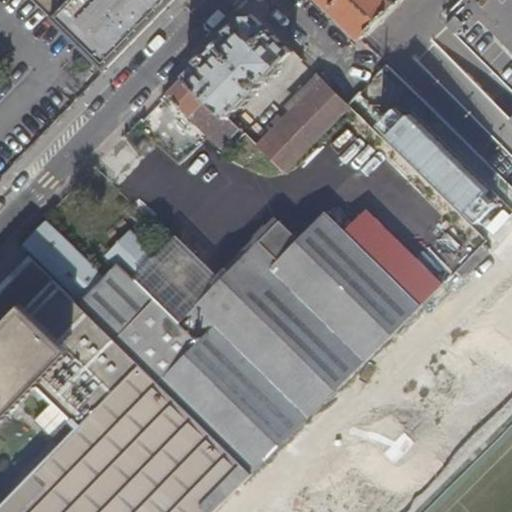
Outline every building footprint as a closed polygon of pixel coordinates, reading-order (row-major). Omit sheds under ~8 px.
[(33,0),(53,19),(71,0),(33,0)] [(175,0),(71,0),(53,19),(58,24),(106,71),(175,0)] [(322,0),(361,38),(397,0),(396,0),(322,0)] [(511,139),(511,0),(465,0),(447,19),(511,82),(511,119),(496,136),(500,139),(511,139)] [(260,16),(244,16),(195,66),(188,74),(231,117),(295,51),(260,16)] [(224,149),(243,129),(231,117),(188,74),(168,94),(224,149)] [(350,104),(327,82),(326,81),(294,114),(306,125),(316,116),(322,121),(312,131),(319,137),(322,134),(350,104)] [(363,117),(350,104),(322,134),(319,137),(287,171),(299,183),(363,117)] [(276,124),(260,109),(243,126),(259,141),(276,124)] [(322,121),(316,116),(306,125),(294,114),(262,147),(287,171),(319,137),(312,131),(322,121)] [(511,176),(503,177),(511,185),(511,176)] [(104,281),(82,303),(90,311),(167,386),(225,442),(256,472),(424,304),(405,286),(389,270),(370,252),(353,235),(328,211),(301,239),(281,220),(261,242),(260,241),(232,270),(228,267),(218,278),(221,281),(218,284),(190,313),(192,314),(183,323),(142,282),(163,261),(133,233),(112,254),(120,262),(104,278),(47,223),(25,245),(83,300),(102,279),(104,281)] [(370,218),(353,235),(370,252),(389,270),(406,252),(370,218)] [(190,313),(218,284),(215,281),(218,278),(181,243),(163,262),(163,261),(142,282),(183,323),(192,314),(190,313)] [(406,252),(389,270),(405,286),(423,268),(406,252)] [(0,511),(0,423),(36,387),(78,429),(0,507),(0,511),(215,511),(256,472),(225,442),(167,386),(90,311),(82,303),(35,258),(6,287),(25,305),(0,330),(0,511)] [(423,268),(405,286),(424,304),(442,286),(423,268)] [(0,330),(25,305),(6,287),(0,293),(0,330)]
